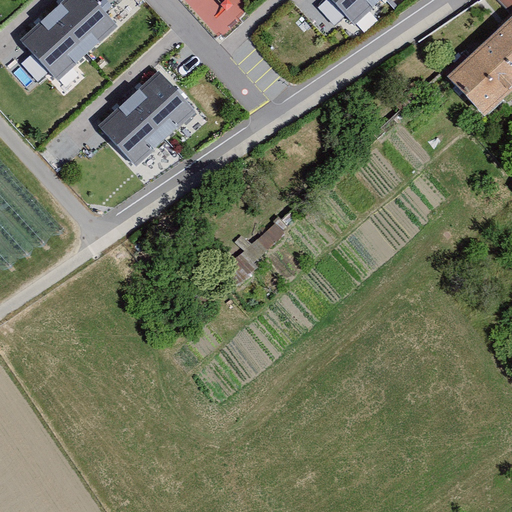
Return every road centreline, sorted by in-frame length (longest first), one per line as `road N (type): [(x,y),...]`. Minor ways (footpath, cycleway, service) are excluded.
road 1 (residential): [(453,0),(275,124)]
road 2 (residential): [(275,124),(104,243)]
road 3 (residential): [(275,124),(159,0)]
road 4 (residential): [(0,128),(104,243)]
road 5 (track): [(104,243),(0,314)]
